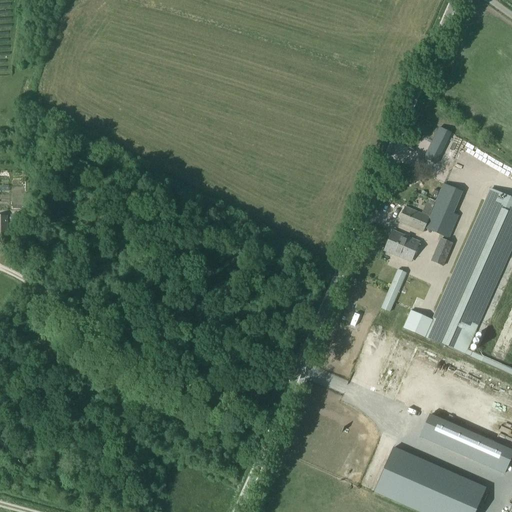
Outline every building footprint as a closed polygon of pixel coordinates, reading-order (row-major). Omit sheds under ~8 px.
[(439,128),(424,159),(436,165),(451,135),(439,128)] [(462,193),(443,185),(431,214),(429,218),(425,230),(448,240),(458,217),(453,215),(462,193)] [(410,311),(402,329),(464,357),(465,356),(481,363),(484,357),(467,350),(511,249),(511,213),(484,201),(432,320),(410,311)] [(425,230),(429,218),(422,215),(405,207),(397,223),(423,234),(425,230)] [(11,215),(11,228),(22,228),(23,215),(11,215)] [(384,252),(411,264),(420,243),(393,231),(384,252)] [(453,245),(440,239),(430,262),(443,268),(453,245)] [(381,310),(390,313),(406,275),(397,271),(381,310)] [(345,353),(371,290),(358,285),(333,348),(345,353)] [(390,446),(371,490),(422,511),(470,511),(482,485),(390,446)]
